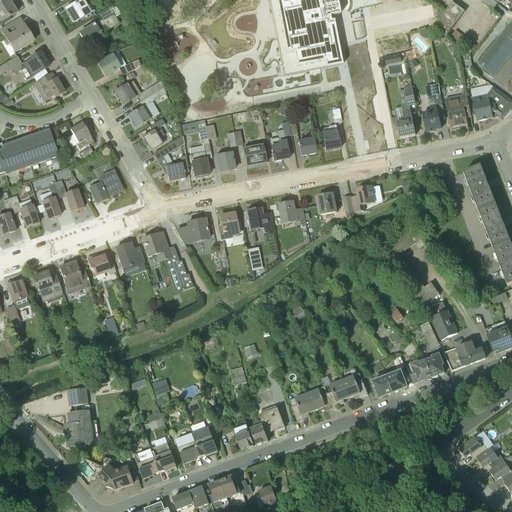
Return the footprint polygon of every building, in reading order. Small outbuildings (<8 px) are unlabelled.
[(0,0),(0,22),(1,23),(16,14),(7,0),(0,0)] [(73,24),(91,13),(82,0),(65,10),(73,24)] [(272,0),(280,39),(276,40),(280,65),(283,75),(283,78),(320,70),(321,70),(320,66),(324,65),(325,69),(342,66),(338,45),(333,21),(330,22),(329,17),(339,15),(336,0),(272,0)] [(484,0),(482,3),(492,11),(495,8),(498,4),(492,0),(484,0)] [(464,12),(452,3),(449,7),(434,28),(446,37),(464,12)] [(93,44),(101,39),(99,36),(119,24),(109,8),(107,9),(98,14),(102,21),(95,25),(79,34),(87,47),(93,44)] [(0,30),(13,54),(33,42),(19,19),(12,23),(0,30)] [(510,40),(511,40),(511,38),(511,34),(506,29),(502,34),(510,40)] [(427,31),(420,33),(421,37),(424,39),(429,39),(427,31)] [(449,39),(453,42),(460,34),(455,31),(449,39)] [(456,44),(458,45),(464,37),(460,34),(453,42),(456,44)] [(507,45),(507,44),(510,40),(502,34),(499,38),(507,45)] [(458,45),(462,49),(468,41),(464,37),(458,45)] [(503,49),(504,49),(507,45),(499,38),(495,42),(503,49)] [(462,49),(466,52),(472,44),(468,41),(462,49)] [(500,54),(500,53),(503,49),(495,42),(492,47),(500,54)] [(457,52),(462,49),(458,45),(456,44),(452,46),(451,46),(451,47),(451,48),(450,48),(450,49),(450,50),(450,51),(451,51),(451,52),(452,53),(453,53),(453,54),(454,54),(455,54),(456,54),(456,53),(457,53),(457,52)] [(472,44),(466,52),(470,55),(476,47),(472,44)] [(497,58),(500,54),(492,47),(488,51),(497,58)] [(508,60),(511,56),(504,49),(503,49),(500,53),(508,60)] [(493,62),(497,58),(488,51),(485,56),(493,62)] [(20,70),(26,81),(48,68),(40,53),(29,60),(29,61),(22,66),(22,67),(21,68),(20,66),(21,65),(16,58),(0,67),(0,75),(11,70),(14,74),(20,70)] [(505,64),(508,60),(500,53),(500,54),(497,58),(505,64)] [(105,78),(120,69),(112,56),(97,65),(105,78)] [(490,67),(493,62),(485,56),(482,60),(490,67)] [(501,69),(505,64),(497,58),(493,62),(501,69)] [(419,65),(414,60),(406,66),(411,72),(419,65)] [(486,71),(490,67),(482,60),(478,64),(486,71)] [(127,74),(141,68),(138,61),(123,67),(127,74)] [(497,73),(501,69),(493,62),(490,67),(497,73)] [(494,78),(497,73),(490,67),(486,71),(494,78)] [(133,73),(127,77),(130,82),(136,78),(133,73)] [(50,83),(46,77),(34,84),(45,102),(53,97),(55,99),(64,94),(56,80),(50,83)] [(122,106),(137,97),(140,103),(153,95),(163,89),(160,82),(140,94),(133,83),(128,86),(127,85),(114,93),(122,106)] [(487,95),(472,98),(467,96),(471,118),(476,116),(477,122),(492,119),(491,114),(495,113),(502,119),(511,105),(511,102),(493,87),(487,95)] [(153,95),(156,100),(166,94),(163,89),(153,95)] [(404,90),(408,107),(416,106),(412,89),(404,90)] [(141,126),(143,125),(149,121),(149,120),(153,118),(147,106),(156,100),(153,95),(140,103),(143,108),(128,117),(135,129),(141,125),(141,126)] [(429,104),(430,113),(423,114),(426,133),(435,132),(435,131),(441,130),(438,116),(444,115),(440,95),(434,96),(435,103),(429,104)] [(446,103),(448,111),(450,121),(450,120),(452,128),(467,126),(465,119),(471,118),(467,96),(467,95),(457,97),(458,100),(446,103)] [(13,105),(10,98),(2,103),(6,109),(13,105)] [(246,113),(246,110),(245,105),(215,110),(217,118),(246,113)] [(339,110),(338,110),(332,111),(334,124),(341,123),(339,110)] [(400,139),(415,136),(411,112),(403,114),(404,121),(397,123),(400,139)] [(150,152),(162,145),(159,140),(164,136),(160,129),(165,126),(161,120),(157,123),(155,124),(151,126),(149,128),(152,133),(142,139),(150,152)] [(192,163),(191,163),(194,178),(209,175),(206,161),(212,159),(208,141),(205,127),(204,121),(196,123),(200,143),(202,142),(204,153),(190,155),(192,163)] [(284,138),(290,137),(288,125),(288,123),(281,124),(284,138)] [(76,146),(79,151),(93,143),(82,124),(70,131),(78,144),(76,146)] [(288,125),(290,137),(297,136),(295,124),(288,125)] [(205,127),(208,141),(216,139),(213,126),(205,127)] [(329,132),(322,134),(325,153),(340,150),(335,126),(328,128),(329,132)] [(0,174),(4,174),(5,176),(58,158),(48,131),(43,133),(44,136),(36,138),(35,136),(30,137),(31,140),(23,143),(22,140),(17,142),(18,145),(10,148),(9,145),(4,147),(5,149),(0,151),(0,174)] [(233,134),(236,147),(243,146),(240,132),(233,134)] [(229,149),(236,147),(233,134),(227,135),(229,149)] [(182,138),(153,156),(156,162),(183,145),(182,138)] [(271,147),(270,147),(271,157),(273,157),(274,163),(288,160),(285,141),(278,143),(277,139),(270,141),(271,147)] [(313,139),(298,142),(301,157),(316,154),(313,139)] [(262,146),(242,150),(246,168),(266,164),(262,146)] [(90,148),(77,155),(80,160),(92,153),(90,148)] [(231,153),(216,156),(219,173),(234,170),(231,153)] [(180,158),(182,165),(165,168),(168,184),(177,182),(177,183),(179,182),(185,180),(183,174),(188,173),(186,157),(180,158)] [(463,174),(478,211),(495,205),(487,182),(481,167),(463,174)] [(98,181),(99,184),(89,189),(96,205),(108,200),(107,199),(122,192),(113,171),(101,176),(98,181)] [(79,174),(74,177),(77,183),(82,180),(79,174)] [(64,195),(65,194),(61,181),(54,184),(60,200),(65,198),(64,195)] [(412,191),(410,181),(404,182),(405,187),(403,188),(404,193),(412,191)] [(42,207),(43,212),(44,212),(47,221),(60,217),(54,201),(60,200),(54,184),(47,186),(52,199),(41,203),(42,207)] [(364,206),(375,204),(371,188),(356,191),(358,197),(352,198),(354,208),(354,214),(364,212),(364,206)] [(83,209),(76,191),(64,195),(70,213),(83,209)] [(320,217),(336,214),(333,195),(316,198),(320,217)] [(35,215),(33,210),(32,206),(21,210),(16,197),(9,199),(11,203),(15,215),(20,213),(26,229),(38,224),(35,215)] [(354,216),(351,197),(342,199),(345,215),(346,215),(347,220),(354,216)] [(15,215),(11,203),(9,199),(3,201),(7,214),(9,214),(10,217),(15,215)] [(305,226),(304,223),(302,213),(294,215),(292,203),(277,206),(281,226),(295,223),(296,227),(305,226)] [(493,249),(510,242),(495,205),(478,211),(493,249)] [(274,233),(272,224),(270,214),(262,216),(261,209),(245,212),(249,232),(263,230),(264,235),(274,233)] [(15,232),(9,214),(7,215),(0,217),(0,229),(3,237),(15,232)] [(231,238),(238,237),(234,215),(219,218),(222,234),(220,234),(221,242),(231,241),(231,238)] [(176,231),(185,246),(208,241),(204,221),(187,224),(188,229),(176,231)] [(421,309),(439,296),(431,284),(424,288),(401,256),(421,240),(408,223),(378,245),(421,309)] [(174,250),(168,252),(162,233),(142,241),(148,259),(156,256),(158,263),(164,261),(175,295),(193,289),(188,275),(186,276),(181,262),(179,263),(174,250)] [(511,285),(511,246),(510,242),(493,249),(507,287),(511,285)] [(215,245),(218,260),(226,258),(223,244),(215,245)] [(122,271),(143,264),(138,249),(132,251),(130,245),(115,250),(122,271)] [(261,270),(256,249),(248,250),(252,272),(261,270)] [(107,276),(116,273),(109,253),(97,258),(96,256),(87,260),(91,272),(93,271),(95,278),(106,274),(107,276)] [(90,288),(88,282),(85,273),(78,275),(75,264),(59,269),(62,279),(67,292),(82,287),(83,290),(90,288)] [(62,296),(58,285),(55,275),(49,277),(47,274),(32,279),(36,291),(38,290),(42,303),(62,296)] [(225,288),(232,287),(231,278),(224,280),(225,288)] [(12,304),(26,300),(21,283),(7,288),(12,304)] [(296,285),(291,289),(296,296),(301,293),(296,285)] [(498,296),(489,300),(493,307),(501,303),(498,296)] [(441,342),(457,334),(442,301),(426,308),(441,342)] [(20,324),(14,306),(5,309),(11,327),(20,324)] [(388,312),(396,324),(403,319),(395,308),(388,312)] [(113,318),(104,321),(110,339),(119,336),(113,318)] [(138,333),(145,330),(143,322),(135,325),(138,333)] [(431,350),(439,346),(428,323),(420,328),(431,350)] [(511,341),(507,329),(487,337),(493,354),(499,352),(500,354),(511,349),(511,341)] [(391,337),(396,344),(401,341),(396,333),(391,337)] [(244,349),(248,359),(258,355),(254,345),(244,349)] [(451,353),(445,355),(452,372),(485,360),(482,350),(472,354),(455,361),(451,353)] [(425,362),(432,379),(444,374),(441,366),(443,366),(439,355),(431,358),(431,360),(425,362)] [(420,383),(432,379),(425,362),(418,364),(418,363),(410,366),(413,374),(410,375),(413,385),(420,382),(420,383)] [(247,384),(242,368),(231,371),(235,386),(247,384)] [(386,377),(393,394),(407,388),(401,372),(386,377)] [(342,381),(348,399),(360,394),(361,398),(368,396),(360,375),(342,381)] [(378,399),(393,394),(386,377),(372,383),(378,399)] [(158,382),(152,384),(156,396),(170,392),(166,380),(158,382)] [(337,403),(348,399),(342,381),(330,386),(332,392),(327,395),(332,409),(338,407),(337,403)] [(139,390),(137,384),(134,385),(131,386),(133,392),(139,390)] [(325,408),(326,412),(332,409),(327,395),(324,388),(307,395),(314,412),(325,408)] [(67,392),(69,407),(88,404),(86,389),(67,392)] [(302,417),(314,412),(307,395),(289,402),(297,423),(303,421),(302,417)] [(262,426),(266,435),(284,428),(284,429),(285,429),(278,410),(259,417),(262,426)] [(239,411),(233,413),(236,420),(242,418),(239,411)] [(65,427),(68,448),(76,447),(76,448),(87,446),(86,435),(92,434),(89,413),(70,416),(71,426),(65,427)] [(262,426),(250,431),(256,447),(268,442),(266,435),(262,426)] [(192,435),(201,458),(206,456),(206,457),(218,453),(209,428),(192,435)] [(248,432),(235,436),(241,452),(254,447),(248,432)] [(178,449),(178,450),(184,465),(196,461),(195,460),(201,458),(192,435),(175,441),(178,449)] [(476,459),(476,460),(488,451),(480,441),(478,443),(475,438),(458,450),(465,460),(473,455),(476,459),(474,460),(474,461),(476,459)] [(151,450),(160,473),(164,472),(165,473),(177,468),(167,444),(151,450)] [(483,469),(490,464),(494,469),(504,462),(497,451),(493,453),(491,449),(488,451),(476,460),(483,469)] [(160,473),(151,450),(134,457),(137,465),(143,481),(155,477),(154,476),(160,473)] [(503,477),(507,482),(511,478),(511,458),(511,457),(504,462),(494,469),(489,472),(496,482),(503,477)] [(115,472),(110,466),(97,479),(105,487),(115,491),(133,484),(127,467),(115,472)] [(242,499),(241,497),(238,488),(235,489),(231,478),(220,482),(226,500),(232,498),(234,502),(242,499)] [(510,494),(511,492),(511,478),(507,482),(503,484),(510,494)] [(238,484),(243,497),(251,494),(246,481),(238,484)] [(230,508),(226,500),(220,482),(209,486),(213,497),(210,498),(215,509),(223,505),(225,510),(230,508)] [(209,505),(206,497),(203,488),(190,493),(194,505),(196,510),(209,505)] [(276,501),(275,497),(271,488),(258,492),(265,511),(273,511),(282,509),(279,500),(276,501)] [(177,511),(194,505),(190,493),(172,500),(177,511)]
